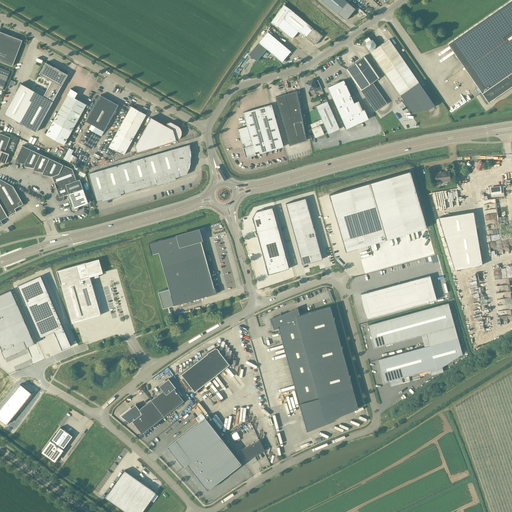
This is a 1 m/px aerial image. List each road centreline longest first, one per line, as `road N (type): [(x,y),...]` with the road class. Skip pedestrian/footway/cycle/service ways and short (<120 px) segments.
road 1 (unclassified): [(98,417),(200,511),(370,429),(376,415),(337,275),(254,306)]
road 2 (tertiary): [(511,125),(234,186)]
road 3 (tertiary): [(237,196),(418,147),(511,131)]
road 4 (unclassified): [(205,129),(232,90),(305,67),(404,0)]
road 5 (unclassified): [(205,129),(0,17)]
road 6 (tertiary): [(0,266),(214,204)]
road 7 (tertiary): [(211,191),(0,259)]
